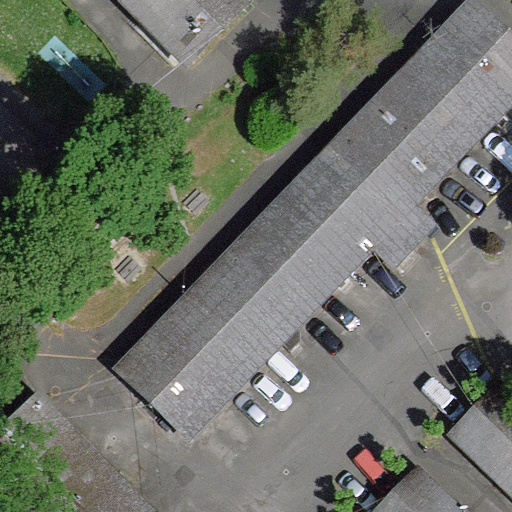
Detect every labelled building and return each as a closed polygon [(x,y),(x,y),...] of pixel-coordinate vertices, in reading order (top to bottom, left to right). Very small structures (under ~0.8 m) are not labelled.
[(511,104),(511,31),(479,0),(467,0),(114,369),(190,441),(511,104)] [(248,0),(119,0),(184,64),(248,0)] [(51,158),(0,107),(0,206),(1,208),(51,158)] [(511,391),(505,385),(453,439),(511,496),(511,391)] [(150,511),(39,392),(0,428),(0,492),(18,511),(150,511)] [(467,511),(422,468),(379,511),(467,511)]
